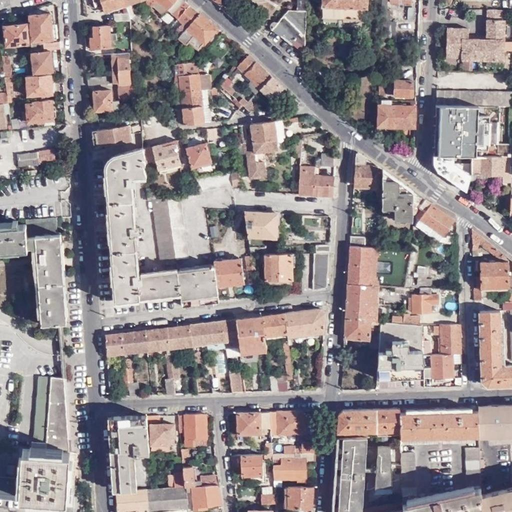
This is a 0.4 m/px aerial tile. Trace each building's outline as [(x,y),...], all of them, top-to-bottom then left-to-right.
[(92,0),(97,13),(125,4),(123,0),(92,0)] [(156,2),(176,19),(188,5),(182,0),(146,0),(144,2),(151,9),(156,2)] [(305,0),(296,0),(296,10),(287,9),(276,26),(304,52),(305,0)] [(367,0),(322,0),(322,17),(367,19),(367,0)] [(386,0),(380,0),(380,26),(379,42),(394,38),(395,22),(388,21),(389,10),(386,10),(386,0)] [(173,34),(178,38),(199,14),(188,5),(176,19),(182,24),(173,34)] [(503,11),(488,11),(487,38),(504,38),(505,21),(502,21),(503,11)] [(30,50),(60,49),(59,40),(41,42),(42,45),(35,45),(35,40),(52,39),(49,13),(29,14),(31,41),(29,41),(30,50)] [(130,19),(128,13),(114,14),(114,21),(130,20),(130,19)] [(199,51),(218,30),(199,14),(178,38),(187,46),(190,43),(199,51)] [(25,19),(3,22),(6,45),(28,44),(25,19)] [(109,25),(89,27),(90,48),(110,47),(110,40),(116,39),(116,33),(109,33),(109,25)] [(463,29),(447,29),(446,58),(462,58),(463,29)] [(479,37),(471,37),(471,40),(468,39),(468,37),(469,30),(463,29),(462,58),(462,61),(479,61),(479,44),(479,37)] [(487,44),(479,44),(479,61),(503,62),(504,38),(487,38),(487,44)] [(51,50),(32,52),(33,71),(52,71),(51,50)] [(1,52),(5,76),(12,76),(10,61),(9,52),(1,52)] [(113,84),(118,84),(130,83),(128,53),(110,54),(113,84)] [(241,72),(251,61),(246,57),(236,68),(241,72)] [(180,92),(180,95),(208,92),(212,92),(211,88),(210,73),(200,74),(199,72),(198,72),(197,62),(196,62),(194,64),(179,66),(181,78),(179,79),(180,92)] [(270,78),(282,88),(283,87),(257,62),(255,64),(270,78)] [(247,84),(256,93),(259,89),(270,78),(255,64),(245,75),(251,80),(247,84)] [(51,94),(50,74),(26,75),(27,95),(51,94)] [(7,91),(9,101),(11,101),(9,84),(14,83),(14,76),(12,76),(5,76),(7,91)] [(86,77),(87,85),(108,84),(108,76),(86,77)] [(228,76),(220,85),(231,95),(235,91),(229,86),(234,81),(228,76)] [(271,100),(282,88),(270,78),(259,89),(271,100)] [(413,80),(395,80),(395,94),(412,95),(413,80)] [(120,103),(134,102),(133,99),(133,83),(130,83),(118,84),(119,101),(112,101),(111,90),(94,91),(95,111),(112,110),(112,111),(120,110),(120,103)] [(511,107),(511,91),(436,90),(435,105),(511,107)] [(0,102),(9,101),(7,91),(0,92),(0,102)] [(182,108),(204,106),(209,105),(208,95),(208,92),(180,95),(182,108)] [(52,119),(52,98),(33,99),(33,102),(27,102),(27,108),(22,108),(23,120),(28,119),(28,120),(52,119)] [(414,127),(415,100),(377,98),(376,125),(414,127)] [(5,114),(10,112),(9,101),(0,102),(0,127),(6,127),(5,114)] [(511,122),(511,109),(511,107),(435,105),(435,120),(511,122)] [(204,108),(177,111),(178,119),(179,127),(206,123),(204,108)] [(90,121),(94,150),(100,148),(130,140),(129,133),(142,131),(141,122),(140,113),(90,121)] [(245,143),(243,143),(237,145),(239,153),(242,152),(242,153),(247,153),(250,178),(266,176),(264,160),(256,162),(255,152),(277,149),(276,139),(277,139),(275,128),(275,120),(251,123),(253,141),(251,142),(245,143)] [(177,139),(143,149),(144,158),(146,163),(156,161),(159,169),(181,164),(175,143),(178,143),(177,139)] [(510,157),(511,141),(434,140),(433,155),(470,156),(502,157),(510,157)] [(206,143),(187,148),(192,168),(212,163),(206,143)] [(140,299),(139,278),(135,220),(131,178),(145,176),(141,164),(143,164),(142,159),(144,158),(143,149),(143,147),(111,156),(108,160),(106,163),(105,167),(109,222),(114,302),(140,299)] [(55,159),(54,149),(39,151),(39,152),(40,161),(44,161),(55,160),(55,159)] [(413,155),(414,150),(404,156),(406,160),(413,155)] [(39,161),(38,152),(18,154),(19,166),(39,164),(39,161)] [(381,177),(382,168),(358,152),(355,153),(353,187),(376,188),(376,177),(381,177)] [(335,166),(335,154),(322,153),(322,158),(322,165),(335,166)] [(470,156),(433,155),(432,164),(435,169),(436,170),(470,172),(470,156)] [(502,175),(502,157),(470,156),(470,172),(470,175),(478,174),(502,175)] [(316,166),(314,194),(332,196),(334,176),(319,175),(320,166),(322,165),(322,158),(316,157),(316,166)] [(510,184),(510,157),(502,157),(502,175),(501,184),(510,184)] [(300,166),(298,193),(314,194),(316,166),(300,166)] [(411,189),(382,168),(381,177),(382,207),(394,208),(394,218),(410,219),(410,209),(411,189)] [(238,171),(230,173),(233,185),(240,184),(238,171)] [(230,173),(196,177),(204,190),(233,186),(233,185),(230,173)] [(478,183),(501,184),(502,175),(478,174),(478,183)] [(454,220),(411,189),(410,209),(415,209),(416,204),(420,207),(415,215),(420,219),(416,225),(428,234),(432,227),(444,236),(454,220)] [(189,259),(181,198),(169,199),(177,260),(189,259)] [(177,260),(169,199),(168,199),(152,201),(161,265),(177,262),(177,260)] [(247,210),(248,237),(278,238),(280,212),(247,210)] [(35,236),(57,235),(56,218),(25,220),(25,225),(26,237),(35,236)] [(26,237),(25,225),(0,226),(0,251),(27,250),(26,237)] [(35,236),(36,250),(40,326),(60,324),(64,324),(65,324),(63,281),(60,235),(57,235),(35,236)] [(365,236),(350,235),(349,245),(365,246),(365,236)] [(26,237),(27,250),(36,250),(35,236),(26,237)] [(316,253),(329,253),(330,244),(316,244),(316,253)] [(408,249),(381,248),(365,246),(349,245),(347,283),(378,285),(395,287),(405,288),(405,285),(408,251),(408,249)] [(297,255),(297,253),(265,253),(266,280),(292,280),(292,260),(291,255),(297,255)] [(315,253),(314,289),(327,287),(329,253),(316,253),(315,253)] [(214,267),(217,287),(244,284),(241,257),(214,260),(214,267)] [(479,262),(480,287),(507,286),(506,262),(479,262)] [(181,293),(183,306),(219,301),(217,287),(214,267),(178,272),(181,293)] [(139,278),(140,299),(181,293),(178,272),(178,271),(142,275),(142,278),(139,278)] [(427,274),(418,274),(418,286),(430,286),(430,278),(427,279),(427,274)] [(347,283),(345,318),(376,321),(378,285),(347,283)] [(480,287),(473,287),(474,311),(480,311),(487,311),(486,295),(480,295),(480,287)] [(431,294),(430,288),(419,288),(420,295),(411,295),(412,297),(409,297),(410,310),(412,310),(412,313),(431,312),(431,304),(438,304),(438,294),(431,294)] [(326,307),(284,313),(286,333),(287,338),(316,334),(316,330),(324,329),(326,307)] [(487,311),(480,311),(481,381),(487,385),(511,384),(511,363),(500,364),(499,310),(487,311)] [(284,313),(262,315),(265,336),(286,333),(284,313)] [(409,314),(403,314),(403,316),(402,323),(420,325),(420,316),(409,316),(409,314)] [(262,315),(236,319),(239,346),(240,349),(266,345),(265,336),(262,315)] [(345,318),(343,338),(369,340),(371,324),(381,325),(381,321),(376,321),(345,318)] [(236,319),(223,321),(225,341),(227,348),(239,346),(236,319)] [(223,321),(189,325),(193,345),(204,343),(225,341),(223,321)] [(423,340),(423,325),(420,325),(402,323),(392,322),(381,321),(381,325),(377,379),(423,376),(423,355),(423,340)] [(461,353),(460,323),(440,325),(440,335),(440,337),(438,337),(439,354),(453,353),(461,353)] [(189,325),(167,328),(170,348),(193,345),(189,325)] [(145,331),(148,351),(165,349),(169,378),(165,379),(167,395),(176,395),(174,378),(171,360),(171,355),(170,348),(167,328),(145,331)] [(122,334),(125,354),(148,351),(145,331),(122,334)] [(105,336),(107,356),(125,354),(122,334),(105,336)] [(423,355),(432,355),(431,340),(423,340),(423,355)] [(292,379),(287,341),(283,341),(286,361),(288,380),(292,379)] [(239,346),(227,348),(228,356),(240,355),(240,353),(240,349),(239,346)] [(453,376),(453,353),(439,354),(432,355),(423,355),(423,376),(423,377),(453,376)] [(125,391),(130,390),(127,367),(126,359),(121,360),(125,391)] [(130,390),(131,396),(139,396),(139,382),(132,382),(130,366),(127,367),(130,390)] [(232,393),(242,392),(239,372),(233,372),(230,373),(232,393)] [(279,392),(288,392),(286,374),(277,376),(279,392)] [(272,392),(279,392),(277,376),(270,376),(272,392)] [(32,449),(70,452),(64,378),(64,377),(63,377),(38,377),(34,442),(32,442),(32,449)] [(511,435),(511,403),(477,405),(477,411),(478,435),(478,437),(511,435)] [(376,408),(376,431),(400,430),(399,412),(399,407),(376,408)] [(338,413),(337,432),(376,431),(376,408),(342,409),(338,413)] [(399,412),(400,430),(400,434),(400,438),(447,437),(446,412),(446,408),(435,409),(435,411),(399,412)] [(270,411),(237,412),(239,433),(271,432),(270,411)] [(270,411),(271,432),(271,434),(302,433),(303,423),(308,423),(308,416),(304,416),(301,411),(270,411)] [(478,435),(477,411),(452,411),(453,436),(478,435)] [(206,413),(185,413),(185,420),(186,431),(186,445),(196,445),(196,444),(195,437),(206,437),(207,437),(206,413)] [(111,415),(116,490),(137,489),(134,453),(150,453),(148,422),(148,416),(147,414),(111,415)] [(174,424),(151,424),(151,450),(170,449),(170,436),(175,436),(174,424)] [(335,461),(331,511),(339,511),(362,508),(363,489),(367,489),(401,479),(401,453),(400,445),(379,445),(379,435),(375,435),(373,459),(335,461)] [(337,436),(335,461),(373,459),(375,435),(337,436)] [(316,452),(316,442),(299,442),(299,449),(282,449),(282,453),(308,452),(316,452)] [(402,511),(481,511),(481,494),(479,452),(479,446),(466,447),(467,490),(440,496),(440,493),(434,494),(434,497),(415,501),(414,452),(401,453),(401,479),(402,501),(402,506),(402,510),(402,511)] [(20,496),(42,497),(70,499),(71,477),(73,452),(70,452),(32,449),(23,449),(21,479),(20,496)] [(308,452),(282,453),(277,453),(272,453),(272,458),(280,458),(280,466),(273,466),(273,479),(298,478),(297,482),(306,481),(308,452)] [(262,454),(230,455),(232,469),(237,469),(239,468),(239,463),(241,463),(241,473),(263,473),(262,454)] [(218,484),(217,475),(201,477),(201,480),(194,481),(193,466),(189,466),(183,466),(184,472),(185,486),(218,484)] [(175,487),(185,486),(184,472),(182,471),(173,471),(175,487)] [(0,493),(20,496),(21,479),(6,478),(5,477),(0,476),(0,493)] [(221,504),(218,484),(185,486),(188,508),(188,510),(217,507),(216,505),(221,504)] [(312,508),(314,485),(289,485),(289,487),(288,508),(295,508),(312,508)] [(137,489),(116,490),(116,511),(134,511),(139,511),(162,510),(188,508),(185,486),(175,487),(152,489),(152,488),(137,489)] [(481,511),(511,511),(511,486),(481,494),(481,511)] [(275,502),(274,495),(261,495),(261,504),(264,503),(275,503),(275,502)] [(365,511),(402,506),(402,501),(365,507),(365,511)]
